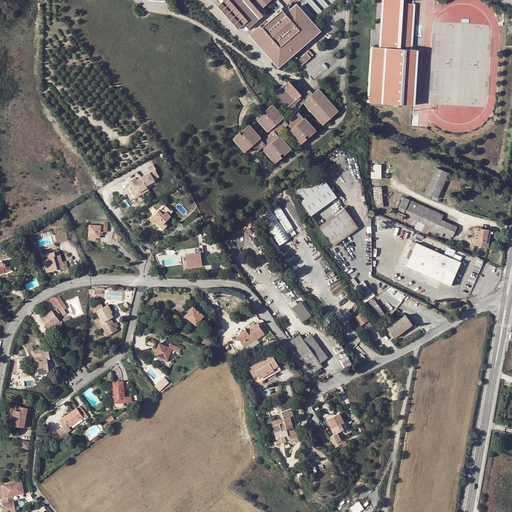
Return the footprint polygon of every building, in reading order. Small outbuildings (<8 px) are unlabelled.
[(272,0),(217,0),(219,1),(219,0),(222,0),(223,1),(218,6),(239,30),(244,24),(249,29),(263,15),(249,0),(255,0),(263,8),(272,0)] [(289,12),(278,0),(273,0),(282,10),(287,15),(289,12)] [(323,12),(313,0),(308,0),(308,1),(320,15),(323,12)] [(331,6),(324,0),(318,0),(326,9),(331,6)] [(402,0),(380,0),(378,47),(374,47),(369,47),(367,103),(415,106),(418,50),(412,50),(415,5),(407,4),(402,4),(402,0)] [(317,18),(305,4),(301,7),(313,21),(317,18)] [(288,58),(319,30),(315,25),(297,5),(289,12),(287,15),(282,10),(268,22),(266,20),(252,33),(280,66),(288,58)] [(297,61),(301,66),(315,55),(311,50),(297,61)] [(296,86),(291,81),(286,85),(284,87),(282,89),(277,93),(289,107),(290,105),(296,112),(286,120),(284,118),(285,118),(273,104),(266,109),(268,112),(266,114),(264,112),(258,118),(270,131),(271,130),(273,133),(263,141),(261,139),(262,138),(250,125),(244,130),(246,132),(243,135),(241,132),(235,137),(247,151),(253,146),(258,151),(264,146),(278,162),(284,156),(282,155),(284,153),(286,155),(293,149),(282,136),(279,133),(289,124),(294,129),(291,131),(303,144),(309,138),(308,136),(310,133),(312,135),(318,130),(307,117),(306,117),(301,112),(301,105),(306,101),(326,124),(340,111),(320,88),(315,93),(312,90),(304,97),(302,95),(303,94),(296,86)] [(126,182),(129,187),(131,186),(136,194),(145,188),(144,187),(154,182),(153,180),(158,177),(153,170),(154,169),(152,164),(146,168),(149,173),(140,178),(141,180),(137,183),(134,179),(126,182)] [(381,178),(381,164),(374,164),(374,165),(373,165),(373,169),(374,169),(374,171),(370,171),(370,178),(381,178)] [(321,176),(327,171),(323,167),(317,171),(321,176)] [(424,192),(437,198),(448,173),(436,167),(424,192)] [(317,171),(292,189),(304,206),(310,215),(335,196),(321,176),(317,171)] [(129,187),(127,188),(134,199),(148,191),(145,188),(136,194),(131,186),(129,187)] [(374,208),(383,207),(382,186),(373,187),(374,208)] [(440,219),(443,214),(404,197),(393,220),(428,235),(429,230),(442,236),(444,231),(453,235),(457,227),(440,219)] [(169,215),(172,212),(166,205),(159,211),(158,210),(149,219),(153,223),(155,221),(164,230),(167,227),(164,223),(170,217),(169,215)] [(269,206),(257,213),(276,245),(289,238),(269,206)] [(279,216),(282,214),(281,213),(284,211),(280,206),(275,211),(279,216)] [(300,209),(313,228),(318,225),(310,215),(304,206),(300,209)] [(318,225),(332,245),(357,227),(343,207),(318,225)] [(96,237),(100,237),(100,235),(101,231),(101,226),(89,225),(88,236),(90,236),(96,237)] [(475,244),(487,246),(491,230),(477,227),(474,240),(476,240),(475,244)] [(66,231),(55,234),(58,243),(69,240),(66,231)] [(451,257),(415,241),(404,264),(441,280),(450,284),(460,261),(451,257)] [(186,247),(186,249),(202,248),(203,255),(206,254),(204,243),(201,243),(202,245),(186,247)] [(188,264),(204,262),(203,255),(202,248),(186,249),(188,264)] [(61,255),(59,249),(47,253),(49,261),(44,263),(47,272),(60,269),(60,270),(69,268),(67,260),(62,261),(61,257),(60,257),(59,256),(61,255)] [(0,273),(5,272),(5,270),(11,268),(9,263),(6,264),(5,263),(3,263),(2,260),(0,260),(0,273)] [(57,302),(55,299),(50,302),(53,306),(55,304),(60,310),(61,309),(63,311),(64,310),(57,302)] [(300,299),(291,307),(297,314),(296,315),(299,318),(300,317),(303,321),(313,313),(300,299)] [(374,309),(382,321),(387,317),(374,300),(369,304),(372,308),(372,309),(373,310),(374,309)] [(102,307),(95,311),(101,319),(103,323),(111,319),(114,317),(112,313),(113,312),(108,304),(102,307)] [(195,324),(203,315),(192,306),(186,314),(192,319),(191,320),(195,324)] [(40,318),(47,327),(53,322),(58,319),(62,316),(55,307),(52,310),(51,309),(40,318)] [(354,318),(359,325),(368,319),(362,312),(354,318)] [(412,324),(405,315),(386,328),(393,337),(412,324)] [(108,336),(118,331),(116,328),(114,325),(111,319),(103,323),(101,324),(105,331),(108,336)] [(244,329),(241,331),(240,330),(238,332),(239,333),(235,335),(236,339),(240,338),(244,344),(248,350),(259,341),(256,338),(263,333),(258,325),(258,324),(257,322),(250,327),(246,331),(244,329)] [(301,338),(317,362),(326,356),(309,332),(301,338)] [(290,340),(313,372),(315,371),(317,374),(320,372),(318,369),(321,367),(317,362),(301,338),(298,335),(290,340)] [(153,347),(155,343),(150,341),(146,339),(144,343),(153,347)] [(155,352),(154,354),(157,355),(166,359),(167,359),(172,349),(159,343),(156,349),(155,352)] [(36,361),(38,374),(49,373),(47,359),(49,359),(48,352),(32,353),(33,361),(36,361)] [(272,353),(248,367),(257,383),(281,369),(272,353)] [(122,382),(112,383),(114,402),(123,402),(131,401),(131,396),(123,397),(122,382)] [(29,420),(25,420),(27,408),(19,406),(18,410),(13,409),(12,414),(15,415),(13,425),(23,427),(24,427),(28,427),(29,420)] [(76,408),(62,417),(68,426),(82,416),(85,414),(81,409),(78,411),(76,408)] [(293,415),(291,408),(281,411),(284,422),(272,426),(277,444),(278,444),(288,440),(290,443),(299,440),(294,432),(295,431),(293,427),(296,426),(294,418),(290,419),(290,416),(293,415)] [(343,430),(341,425),(331,429),(333,434),(329,436),(335,447),(342,443),(343,445),(347,443),(344,437),(340,438),(337,433),(343,430)] [(323,431),(318,435),(321,440),(326,437),(323,431)] [(31,437),(24,436),(22,443),(29,445),(31,437)] [(3,484),(5,496),(12,495),(13,495),(23,493),(21,481),(3,484)] [(6,502),(2,503),(3,510),(14,508),(15,507),(13,495),(12,495),(5,496),(6,502)] [(361,501),(351,506),(354,511),(360,511),(366,509),(361,501)]
